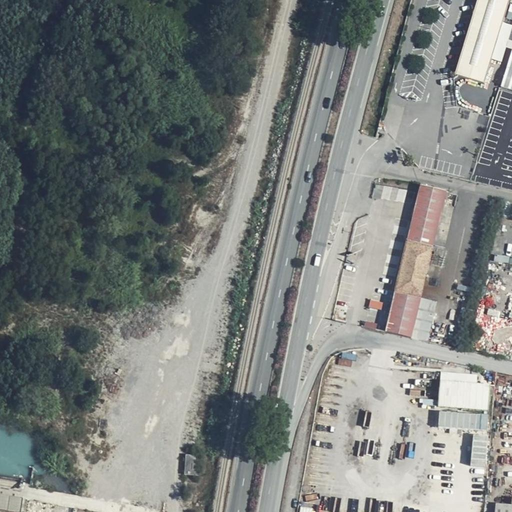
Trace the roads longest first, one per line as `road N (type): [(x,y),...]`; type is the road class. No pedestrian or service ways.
road 1 (track): [(292,0),(202,350),(171,511)]
road 2 (primary): [(352,0),(275,314),(238,511)]
road 3 (primary): [(277,450),(381,0)]
road 4 (residential): [(277,450),(322,360),(345,338),(511,367)]
